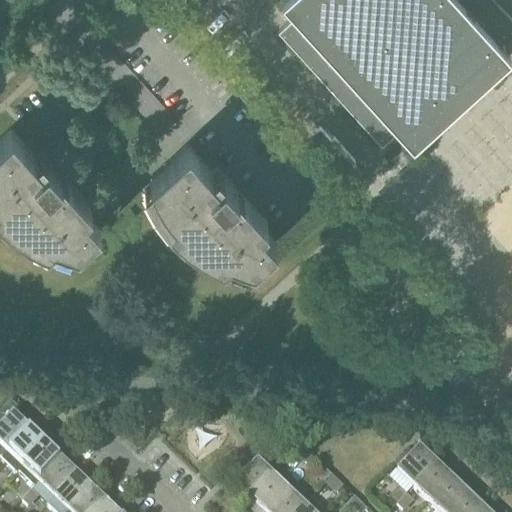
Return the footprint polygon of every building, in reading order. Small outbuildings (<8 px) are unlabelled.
[(282,0),(282,1),(296,16),(278,32),(382,145),(399,130),(412,145),(510,56),(507,52),(511,47),(511,20),(493,0),(282,0)] [(70,255),(93,233),(71,209),(80,200),(58,176),(61,173),(47,157),(42,162),(11,129),(0,138),(0,216),(9,224),(26,235),(42,244),(58,251),(70,255)] [(413,154),(405,145),(391,158),(399,167),(413,154)] [(261,226),(267,221),(223,173),(216,179),(215,177),(213,179),(199,164),(194,169),(183,157),(171,167),(167,163),(142,185),(149,199),(158,212),(168,224),(179,235),(196,248),(215,258),(233,265),(245,270),(276,242),(261,226)] [(483,357),(470,342),(466,338),(437,365),(453,383),(454,382),(483,357)] [(0,459),(2,460),(6,456),(29,432),(13,417),(18,412),(8,402),(0,409),(0,459)] [(16,477),(18,475),(44,447),(29,432),(6,456),(7,456),(1,462),(16,477)] [(286,446),(296,455),(301,449),(291,440),(286,446)] [(44,447),(18,475),(33,490),(38,485),(60,462),(44,447)] [(396,474),(413,490),(435,466),(427,458),(430,455),(422,447),(396,474)] [(301,449),(296,455),(306,465),(311,459),(301,449)] [(60,462),(38,485),(53,500),(76,477),(60,462)] [(234,487),(250,503),(273,479),(257,464),(234,487)] [(413,490),(428,505),(454,477),(447,470),(443,474),(435,466),(413,490)] [(317,475),(327,485),(333,479),(322,470),(317,475)] [(50,511),(71,511),(91,492),(76,477),(53,500),(46,507),(50,511)] [(461,485),(454,477),(428,505),(435,511),(451,511),(466,496),(458,488),(461,485)] [(271,511),(288,494),(273,479),(250,503),(260,511),(271,511)] [(333,479),(327,485),(337,494),(343,489),(333,479)] [(16,497),(22,502),(30,493),(24,488),(16,497)] [(391,511),(406,497),(400,491),(381,509),(383,511),(391,511)] [(71,511),(101,511),(107,506),(91,492),(71,511)] [(36,499),(30,493),(22,502),(27,508),(36,499)] [(288,494),(271,511),(301,511),(304,509),(288,494)] [(451,511),(480,511),(485,507),(478,500),(475,504),(466,496),(451,511)] [(401,511),(411,502),(406,497),(391,511),(401,511)] [(348,505),(355,511),(360,511),(364,509),(354,499),(348,505)] [(304,509),(301,511),(321,511),(311,502),(304,509)]
